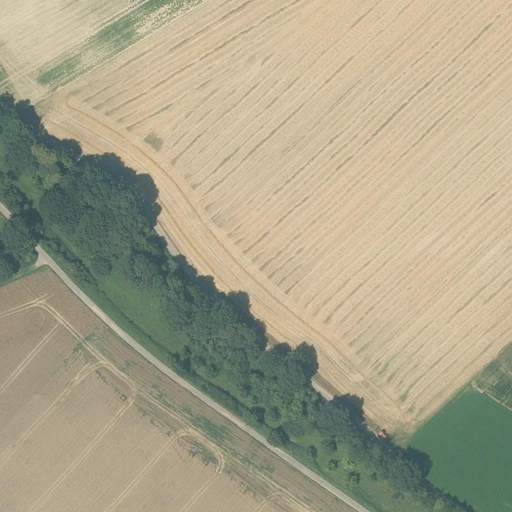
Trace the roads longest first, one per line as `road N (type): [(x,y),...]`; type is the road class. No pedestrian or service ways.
road 1 (track): [(461,511),(265,347),(191,272),(138,201),(0,107)]
road 2 (unclassified): [(364,511),(154,359),(0,207)]
